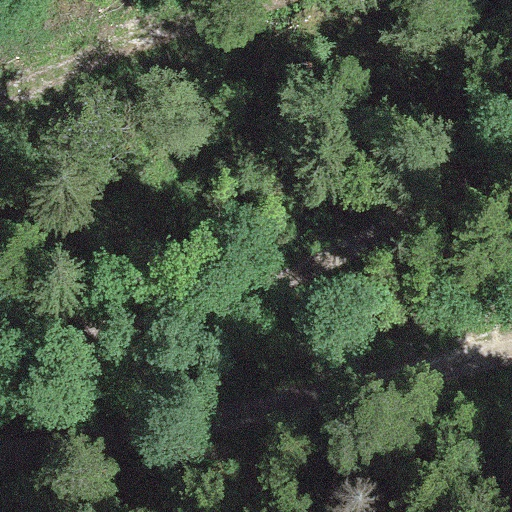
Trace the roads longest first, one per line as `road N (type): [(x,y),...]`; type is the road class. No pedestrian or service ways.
road 1 (track): [(0,356),(118,328),(511,171)]
road 2 (track): [(511,345),(0,436)]
road 3 (track): [(0,89),(139,59),(273,0)]
